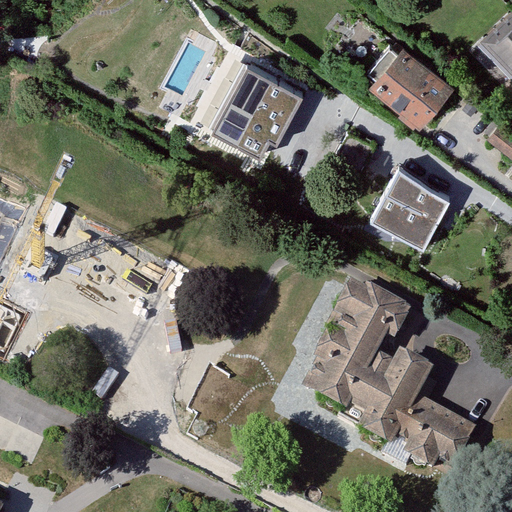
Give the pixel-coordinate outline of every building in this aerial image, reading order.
[(511,26),(495,43),(511,61),(511,26)] [(379,80),(402,53),(390,43),(368,70),(379,80)] [(447,86),(405,50),(402,53),(379,80),(377,83),(420,119),(447,86)] [(260,153),(295,88),(248,63),(238,82),(244,85),(218,131),(260,153)] [(511,133),(496,120),(485,134),(511,155),(511,133)] [(375,146),(348,132),(332,163),(359,177),(361,173),(373,149),(375,146)] [(383,154),(373,149),(361,173),(370,178),(383,154)] [(431,195),(400,172),(371,226),(423,254),(450,205),(431,195)] [(347,319),(337,336),(333,334),(320,359),(324,361),(309,389),(345,409),(340,418),(390,445),(395,436),(414,446),(410,454),(433,467),(437,458),(453,467),(469,438),(419,411),(426,399),(417,394),(429,372),(403,358),(397,369),(373,356),(385,333),(394,338),(407,314),(369,293),(367,298),(352,290),(339,315),(347,319)] [(234,455),(265,395),(219,374),(199,414),(189,435),(234,455)]
